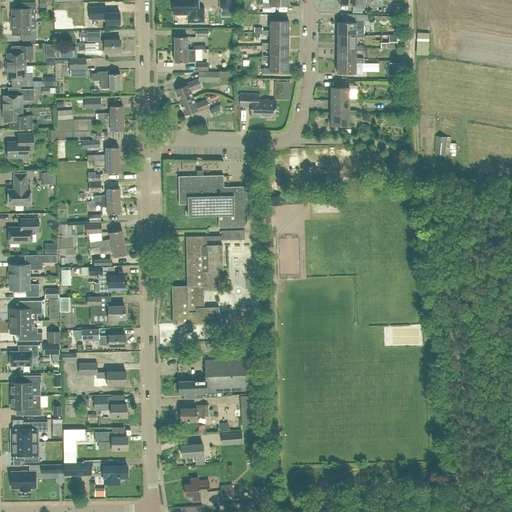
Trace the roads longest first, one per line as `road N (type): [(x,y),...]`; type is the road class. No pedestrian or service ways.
road 1 (track): [(255,211),(271,213),(287,501),(162,511)]
road 2 (tertiary): [(152,506),(144,140)]
road 3 (residential): [(291,137),(379,142),(408,167),(414,161),(408,0)]
road 4 (track): [(287,501),(497,482)]
road 5 (residential): [(0,509),(152,506)]
road 6 (residential): [(144,140),(291,137)]
road 7 (tertiary): [(144,140),(144,0)]
road 8 (residential): [(291,137),(306,79),(307,0)]
